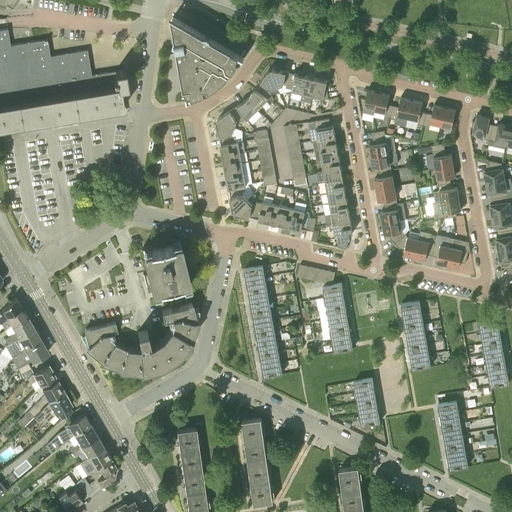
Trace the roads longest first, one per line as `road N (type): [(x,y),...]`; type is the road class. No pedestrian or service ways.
road 1 (residential): [(492,511),(199,365)]
road 2 (secondary): [(494,72),(288,26),(214,0)]
road 3 (residential): [(498,55),(284,0)]
road 4 (residential): [(376,271),(343,66)]
road 5 (residential): [(482,295),(487,275),(462,131),(469,100)]
road 6 (tertiary): [(107,421),(24,277)]
road 7 (residential): [(376,271),(306,255),(299,244),(228,234)]
road 8 (residential): [(199,365),(228,234)]
road 9 (residential): [(469,100),(343,66)]
road 10 (residential): [(126,211),(24,277)]
